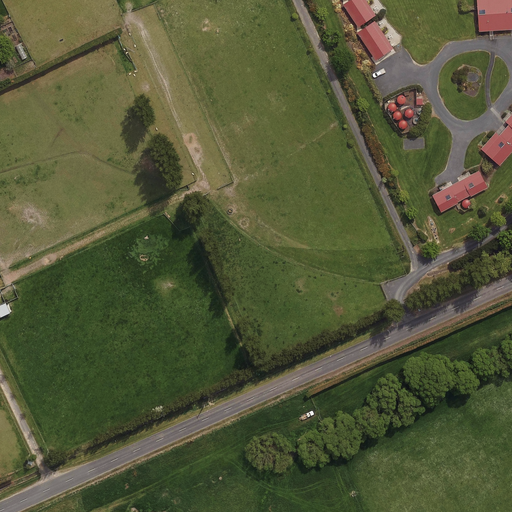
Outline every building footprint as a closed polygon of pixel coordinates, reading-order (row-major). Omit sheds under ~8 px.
[(374,16),(364,0),(349,0),(343,4),(358,26),(374,16)] [(511,0),(476,0),(477,14),(478,31),(511,29),(511,0)] [(375,60),(392,48),(375,21),(357,32),(375,60)] [(499,166),(511,151),(511,113),(505,121),(508,124),(499,134),(496,132),(481,149),(499,166)] [(441,212),(487,187),(478,170),(432,195),(441,212)] [(0,317),(11,312),(7,303),(0,305),(0,317)]
